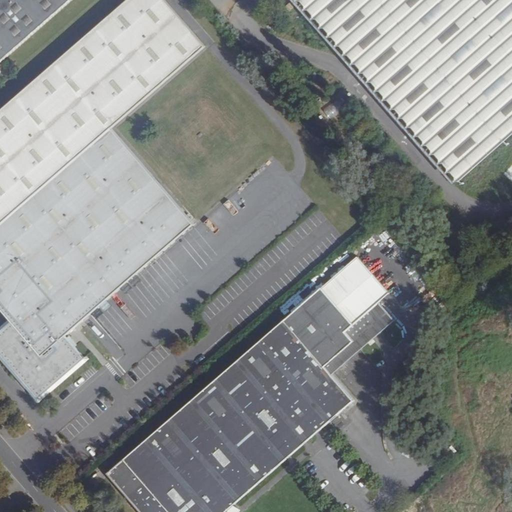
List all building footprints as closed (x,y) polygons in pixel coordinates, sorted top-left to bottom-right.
[(0,0),(0,63),(73,0),(0,0)] [(206,42),(169,0),(132,0),(0,114),(0,309),(4,306),(12,317),(0,327),(0,350),(38,395),(84,355),(63,330),(193,218),(111,123),(206,42)] [(511,0),(298,0),(463,191),(511,148),(511,0)] [(327,289),(323,292),(372,347),(400,323),(383,304),(359,325),(327,289)] [(110,471),(145,511),(232,511),(358,404),(335,378),(372,347),(323,292),(110,471)]
